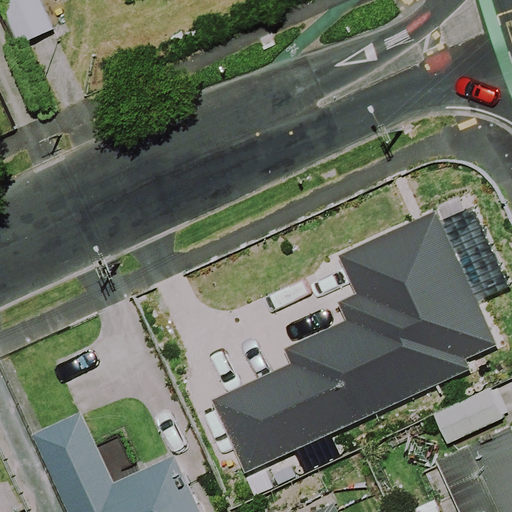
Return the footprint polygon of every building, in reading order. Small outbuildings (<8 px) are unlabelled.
[(57,34),(41,0),(0,0),(0,1),(21,50),(57,34)] [(212,399),(246,473),(472,370),(467,359),(498,344),(437,211),(339,255),(357,294),(338,302),(347,321),(285,349),(292,363),(212,399)] [(435,415),(448,444),(504,418),(490,389),(435,415)] [(115,482),(83,412),(33,434),(69,511),(201,511),(175,455),(115,482)] [(511,511),(511,427),(438,462),(460,511),(511,511)] [(342,511),(338,502),(315,511),(342,511)]
